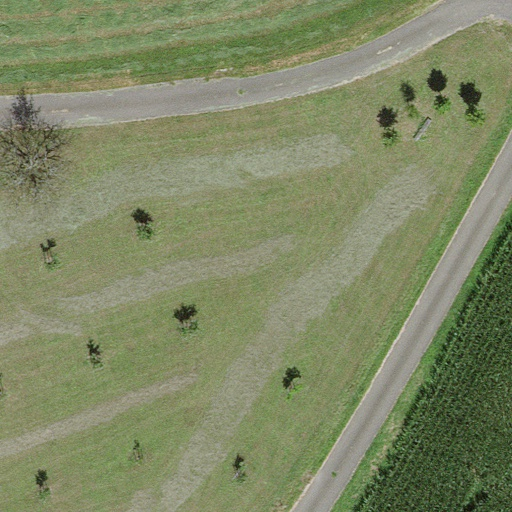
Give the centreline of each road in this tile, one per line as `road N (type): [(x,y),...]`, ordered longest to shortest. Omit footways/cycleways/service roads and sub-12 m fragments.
road 1 (track): [(0,118),(189,105),(332,76),(437,24),(511,7)]
road 2 (track): [(511,189),(421,353),(306,511)]
